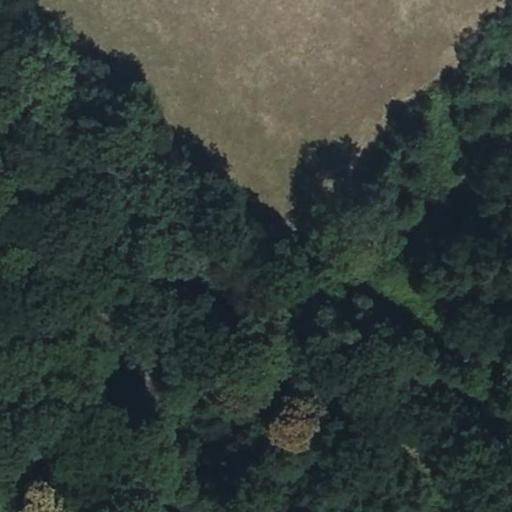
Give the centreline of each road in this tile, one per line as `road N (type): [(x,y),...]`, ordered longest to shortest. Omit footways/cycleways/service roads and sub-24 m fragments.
road 1 (track): [(157,400),(213,414),(289,378),(327,376),(366,408),(407,422),(471,511)]
road 2 (track): [(0,138),(92,230),(140,321),(157,400)]
